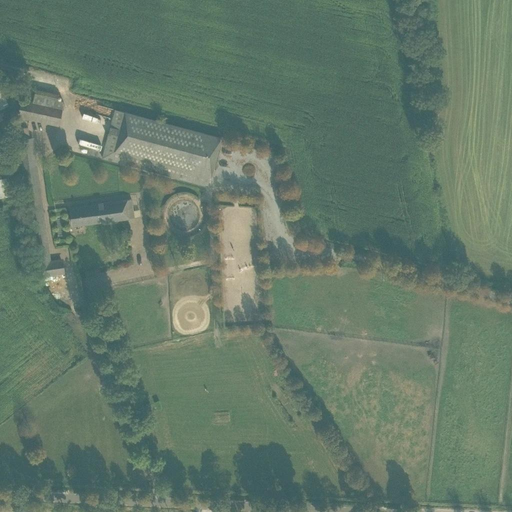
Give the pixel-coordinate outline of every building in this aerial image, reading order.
[(0,114),(0,110),(9,106),(0,87),(0,142),(3,141),(0,134),(0,120),(2,120),(0,114)] [(58,127),(62,109),(20,100),(16,120),(21,121),(22,119),(58,127)] [(101,158),(207,186),(209,177),(211,177),(221,139),(114,111),(101,158)] [(17,139),(18,148),(12,148),(17,181),(22,180),(36,278),(64,274),(62,258),(50,260),(33,137),(29,138),(27,127),(16,129),(18,139),(17,139)] [(80,150),(101,155),(102,149),(81,145),(80,150)] [(0,178),(0,197),(10,195),(5,177),(0,178)] [(134,218),(131,200),(70,208),(72,226),(134,218)]
